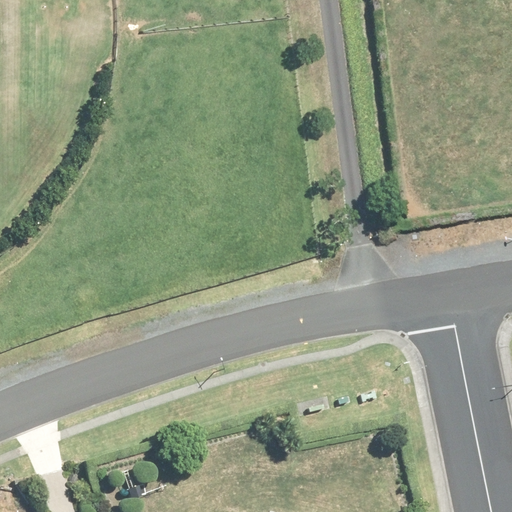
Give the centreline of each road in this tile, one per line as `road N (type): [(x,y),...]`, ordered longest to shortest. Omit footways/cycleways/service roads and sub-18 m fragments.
road 1 (residential): [(0,414),(223,338),(448,293)]
road 2 (residential): [(491,511),(448,293)]
